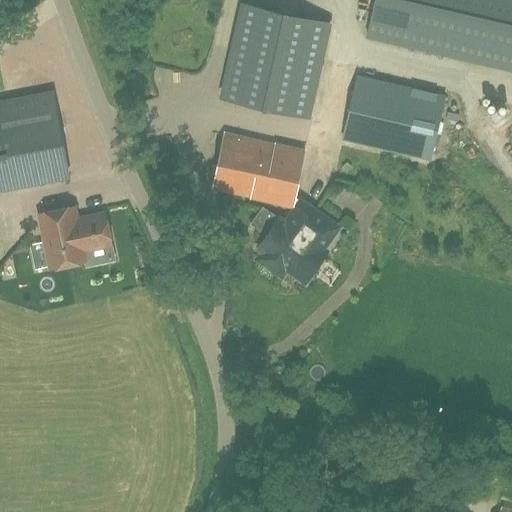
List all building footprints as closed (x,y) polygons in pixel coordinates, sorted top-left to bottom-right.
[(511,0),(374,0),(367,35),(511,68),(511,0)] [(329,23),(244,3),(223,99),(307,118),(329,23)] [(431,159),(446,97),(358,76),(343,139),(431,159)] [(0,191),(68,178),(50,93),(0,103),(0,191)] [(276,261),(281,265),(318,213),(297,198),(296,198),(305,151),(276,144),(276,145),(226,134),(214,189),(251,198),(251,199),(288,208),(285,222),(280,219),(278,222),(263,211),(251,229),(266,240),(259,249),(261,251),(256,258),(271,269),(276,261)] [(74,208),(61,211),(39,215),(50,268),(86,261),(84,251),(111,246),(105,214),(77,220),(74,208)] [(318,213),(281,265),(305,282),(327,252),(323,249),(339,227),(318,213)]
